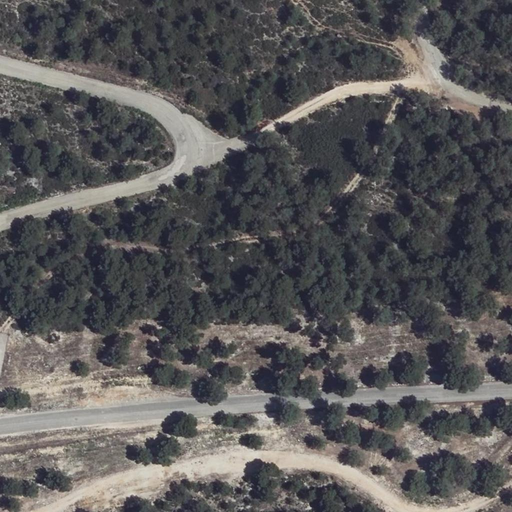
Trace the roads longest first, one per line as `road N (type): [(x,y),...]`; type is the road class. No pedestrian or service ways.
road 1 (unclassified): [(0,426),(511,389)]
road 2 (unclassified): [(0,223),(160,179),(185,161),(190,134),(170,105),(0,60)]
road 3 (track): [(50,511),(259,456),(325,465),(416,511)]
road 4 (track): [(444,69),(320,96),(255,140),(185,161)]
road 5 (unclassified): [(511,105),(477,94),(444,69),(424,41),(420,0)]
